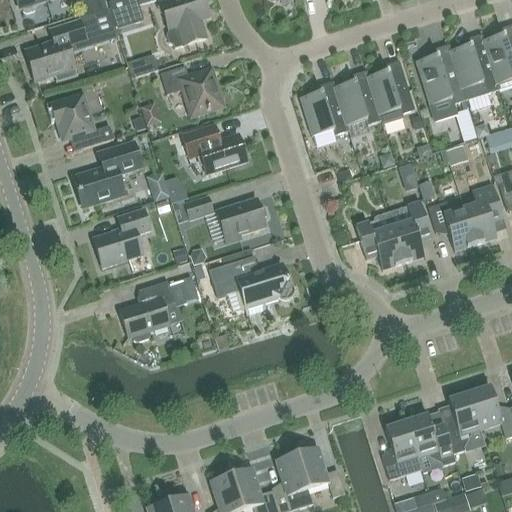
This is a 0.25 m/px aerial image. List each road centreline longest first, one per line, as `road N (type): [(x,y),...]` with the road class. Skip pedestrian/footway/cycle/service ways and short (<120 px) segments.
road 1 (residential): [(27,386),(114,438),(186,443),(341,390),(396,336)]
road 2 (residential): [(396,336),(373,305),(326,273),(269,100),(276,68)]
road 3 (tertiary): [(27,386),(39,331),(38,279),(0,169)]
road 4 (residential): [(276,68),(289,57),(470,0)]
road 5 (residential): [(396,336),(511,294)]
